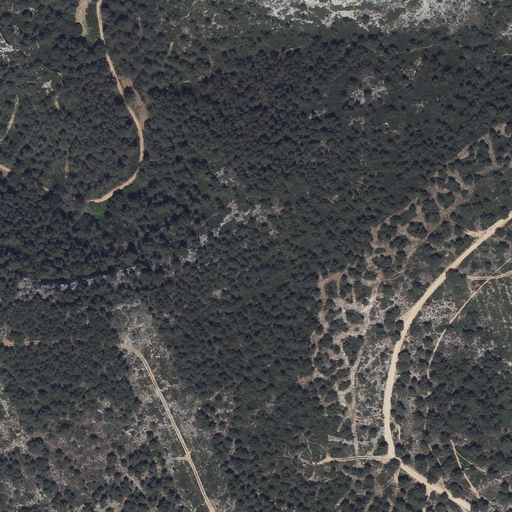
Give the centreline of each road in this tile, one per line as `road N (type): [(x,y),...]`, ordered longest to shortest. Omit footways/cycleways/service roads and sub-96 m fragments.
road 1 (track): [(473,511),(405,470),(391,450),(388,396),(411,316),(511,215)]
road 2 (track): [(0,167),(47,193),(89,202),(134,178),(139,128),(106,57),(100,0)]
road 3 (track): [(213,511),(142,356),(88,341),(0,345)]
